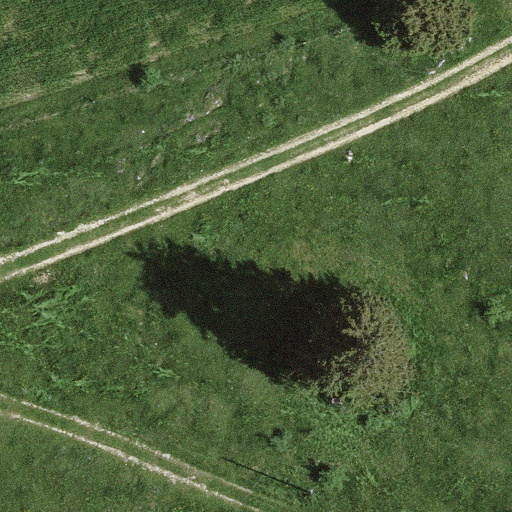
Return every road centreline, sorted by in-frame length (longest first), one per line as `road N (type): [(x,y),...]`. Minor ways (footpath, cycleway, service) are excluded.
road 1 (track): [(511,46),(0,289)]
road 2 (track): [(0,383),(295,511)]
